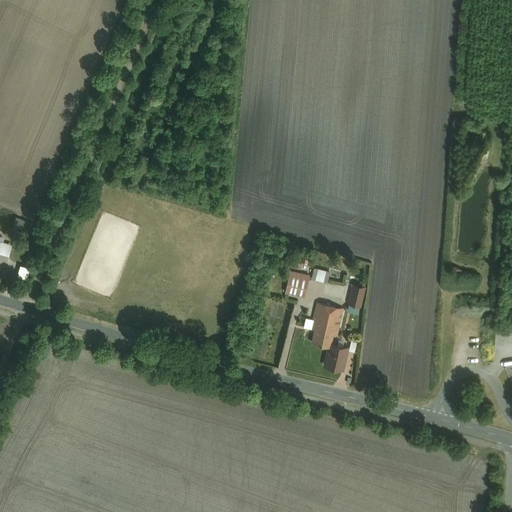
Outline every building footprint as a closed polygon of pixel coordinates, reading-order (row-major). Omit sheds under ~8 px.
[(0,238),(0,252),(9,255),(13,242),(0,238)] [(312,278),(328,281),(330,269),(314,266),(312,278)] [(287,267),(282,289),(303,294),(308,271),(287,267)] [(360,312),(367,285),(358,283),(352,310),(360,312)] [(320,344),(316,362),(339,368),(345,343),(333,340),(341,307),(317,301),(308,341),(320,344)] [(351,339),(349,349),(355,350),(357,340),(351,339)]
